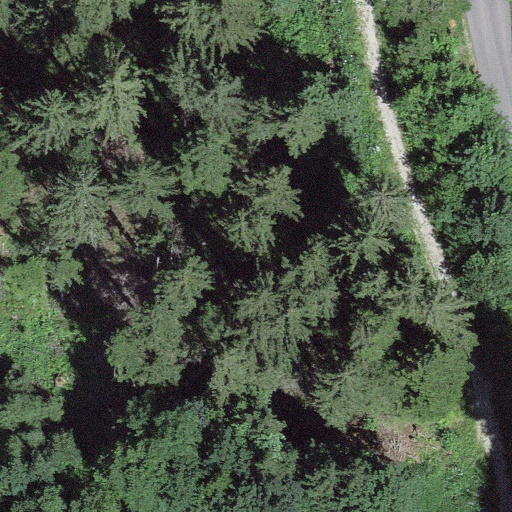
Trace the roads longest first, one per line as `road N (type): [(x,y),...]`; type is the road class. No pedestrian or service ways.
road 1 (track): [(506,511),(471,333),(395,161),(367,0)]
road 2 (unclassified): [(511,141),(482,0)]
